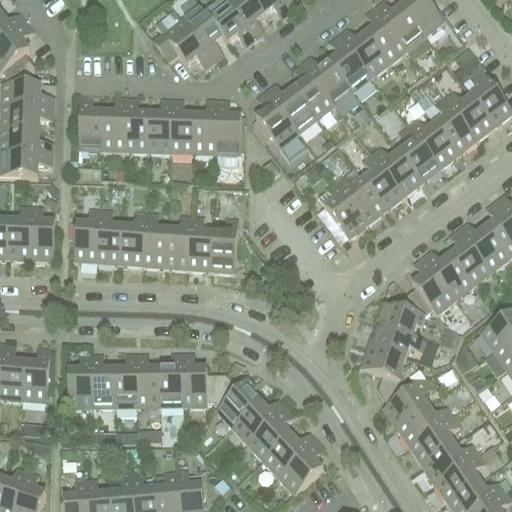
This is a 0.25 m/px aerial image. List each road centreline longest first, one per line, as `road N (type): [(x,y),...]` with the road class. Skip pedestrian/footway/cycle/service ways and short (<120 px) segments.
road 1 (residential): [(60,89),(219,87),(351,0)]
road 2 (residential): [(302,367),(212,321),(0,312)]
road 3 (residential): [(302,367),(323,347),(342,297),(511,163)]
road 4 (residential): [(382,481),(302,367)]
